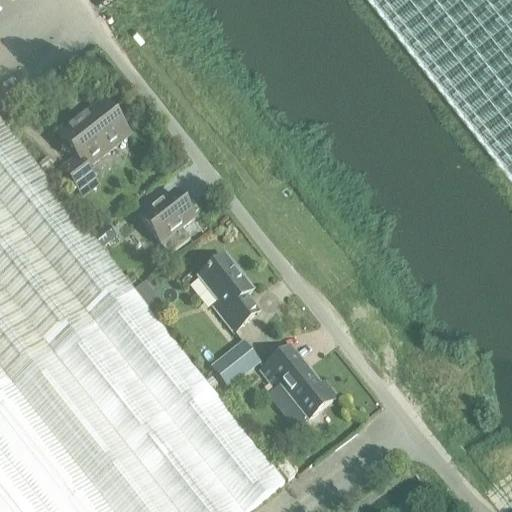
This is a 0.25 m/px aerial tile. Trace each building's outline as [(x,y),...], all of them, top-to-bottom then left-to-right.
[(511,0),(379,0),(511,167),(511,0)] [(130,138),(104,105),(76,127),(74,124),(58,137),(77,161),(62,173),(82,199),(98,186),(87,171),(130,138)] [(0,397),(135,293),(0,120),(0,397)] [(182,231),(195,221),(175,195),(141,222),(170,258),(191,242),(182,231)] [(111,231),(96,242),(102,249),(117,238),(111,231)] [(198,280),(209,295),(218,306),(213,309),(234,335),(258,315),(245,299),(252,293),(224,259),(198,280)] [(146,284),(135,293),(154,318),(166,308),(146,284)] [(0,511),(250,511),(285,485),(154,318),(135,293),(0,397),(0,511)] [(243,342),(210,368),(228,390),(261,364),(243,342)] [(320,389),(302,366),(289,350),(260,373),(274,390),(279,386),(308,423),(337,400),(325,385),(320,389)]
